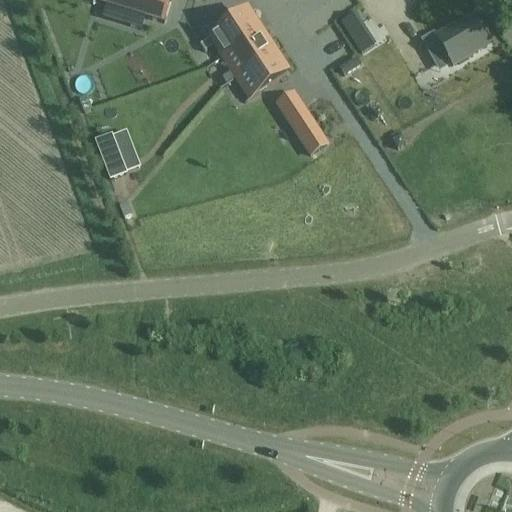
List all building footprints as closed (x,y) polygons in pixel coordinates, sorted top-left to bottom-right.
[(171,0),(87,0),(87,1),(106,7),(145,19),(164,24),(171,0)] [(145,19),(106,7),(103,20),(141,31),(145,19)] [(210,39),(223,60),(260,36),(246,15),(210,39)] [(374,47),(355,16),(342,25),(362,55),(374,47)] [(440,43),(428,49),(436,63),(447,56),(453,66),(458,63),(460,67),(470,61),(468,57),(486,47),(472,23),(454,33),(452,30),(437,39),(440,43)] [(273,56),(260,36),(223,60),(237,80),(273,56)] [(250,101),(287,77),(273,56),(237,80),(250,101)] [(274,106),(284,120),(302,107),(293,94),(274,106)] [(87,100),(80,103),(84,114),(92,111),(87,100)] [(309,158),(327,146),(302,107),(284,120),(309,158)] [(126,132),(112,138),(126,175),(140,169),(126,132)] [(126,175),(112,138),(97,143),(111,181),(126,175)] [(128,206),(120,209),(124,220),(132,217),(128,206)] [(506,319),(472,318),(472,356),(511,356),(511,318),(506,318),(506,319)] [(395,322),(393,373),(438,375),(438,384),(461,385),(463,332),(425,331),(425,323),(395,322)]
